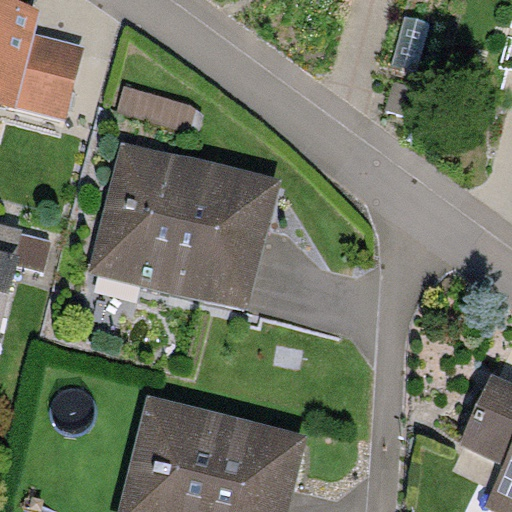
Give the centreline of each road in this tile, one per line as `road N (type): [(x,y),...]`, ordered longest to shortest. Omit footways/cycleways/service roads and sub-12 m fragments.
road 1 (residential): [(423,215),(134,0)]
road 2 (residential): [(383,511),(407,238),(423,215)]
